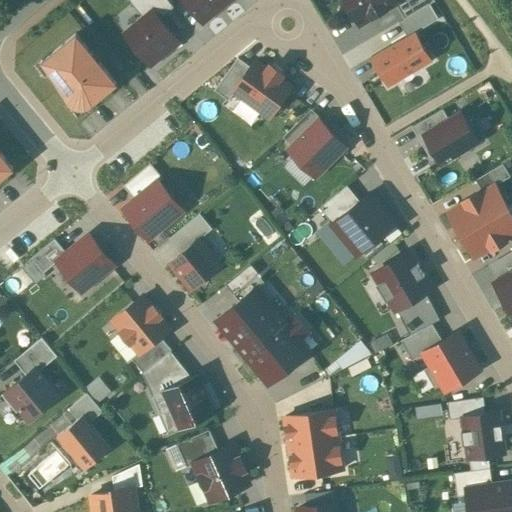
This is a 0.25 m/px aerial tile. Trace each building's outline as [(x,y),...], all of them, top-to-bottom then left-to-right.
[(130,0),(141,13),(152,5),(160,15),(173,5),(169,0),(130,0)] [(186,0),(203,21),(229,0),(186,0)] [(346,0),(360,23),(396,1),(398,0),(346,0)] [(398,0),(396,1),(406,15),(429,0),(398,0)] [(399,19),(408,34),(417,29),(439,16),(429,0),(406,15),(399,19)] [(160,15),(152,5),(141,13),(125,26),(152,61),(179,40),(160,15)] [(434,60),(417,29),(408,34),(374,53),(392,84),(434,60)] [(116,82),(76,32),(66,40),(42,60),(51,71),(47,75),(70,102),(73,99),(82,110),(116,82)] [(250,63),(238,55),(215,87),(229,97),(236,89),(233,87),(250,63)] [(265,64),(255,57),(250,63),(233,87),(236,89),(273,115),(294,85),(283,77),(286,73),(268,60),(265,64)] [(238,97),(232,106),(247,116),(253,107),(238,97)] [(483,139),(463,105),(421,129),(441,163),(483,139)] [(349,143),(321,115),(289,147),(316,175),(349,143)] [(0,177),(13,167),(0,151),(0,177)] [(476,177),(483,189),(495,183),(510,175),(503,162),(476,177)] [(150,163),(122,184),(133,197),(160,175),(150,163)] [(133,197),(124,204),(149,236),(186,207),(160,175),(133,197)] [(321,206),(334,220),(361,199),(348,183),(321,206)] [(483,189),(451,208),(465,232),(509,207),(495,183),(483,189)] [(398,219),(374,189),(361,199),(334,220),(331,222),(355,253),(398,219)] [(511,212),(509,207),(465,232),(478,255),(511,235),(511,212)] [(201,212),(169,236),(181,250),(200,235),(213,226),(201,212)] [(66,249),(56,257),(60,261),(83,290),(117,263),(90,230),(66,249)] [(223,264),(200,235),(181,250),(170,259),(193,288),(223,264)] [(66,249),(55,237),(21,265),(35,281),(60,261),(56,257),(66,249)] [(435,288),(413,247),(371,270),(393,310),(399,307),(428,291),(435,288)] [(251,262),(227,282),(241,298),(254,288),(265,279),(251,262)] [(511,268),(495,279),(511,307),(511,268)] [(228,309),(219,317),(245,348),(280,319),(254,288),(241,298),(236,302),(228,309)] [(399,307),(413,332),(431,322),(442,316),(428,291),(399,307)] [(171,326),(145,292),(111,318),(138,352),(162,333),(171,326)] [(280,319),(245,348),(270,378),(279,370),(289,362),(306,348),(298,338),(308,330),(296,315),(284,325),(280,319)] [(431,322),(413,332),(400,339),(412,359),(422,353),(421,351),(442,339),(431,322)] [(483,368),(461,328),(442,339),(421,351),(422,353),(444,391),(483,368)] [(172,346),(162,333),(138,352),(132,357),(142,370),(172,346)] [(342,370),(369,347),(359,336),(332,359),(342,370)] [(18,357),(28,369),(36,363),(39,367),(56,353),(43,337),(18,357)] [(154,391),(163,387),(191,375),(172,346),(142,370),(154,391)] [(28,369),(4,390),(29,420),(61,393),(39,367),(36,363),(28,369)] [(191,375),(163,387),(180,427),(217,412),(200,372),(191,375)] [(100,374),(87,384),(98,398),(111,389),(100,374)] [(69,408),(78,419),(84,414),(90,421),(102,411),(88,393),(69,408)] [(463,412),(485,409),(483,394),(448,397),(449,416),(463,415),(463,412)] [(340,439),(336,407),(285,414),(290,446),(340,439)] [(505,451),(500,408),(485,409),(463,412),(463,415),(468,455),(505,451)] [(78,419),(58,435),(84,468),(111,446),(90,421),(84,414),(78,419)] [(192,459),(219,447),(210,428),(166,447),(175,468),(193,460),(192,459)] [(345,470),(340,439),(290,446),(295,478),(345,470)] [(219,447),(192,459),(193,460),(212,501),(253,482),(234,440),(219,447)] [(459,493),(468,492),(467,484),(493,480),(491,466),(455,470),(459,493)] [(511,511),(511,490),(510,478),(493,480),(467,484),(468,492),(470,511),(511,511)] [(114,491),(91,494),(93,511),(137,511),(134,485),(114,488),(114,491)] [(339,511),(338,499),(301,504),(302,511),(339,511)]
